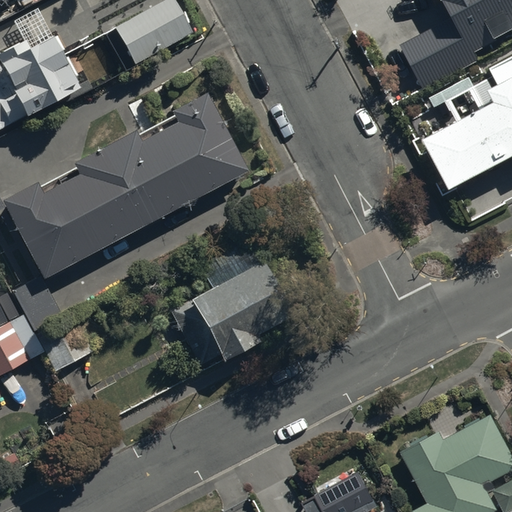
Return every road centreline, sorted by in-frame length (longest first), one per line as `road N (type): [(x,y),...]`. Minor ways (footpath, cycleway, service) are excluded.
road 1 (tertiary): [(81,511),(416,334)]
road 2 (residential): [(255,0),(345,170),(370,246),(416,334)]
